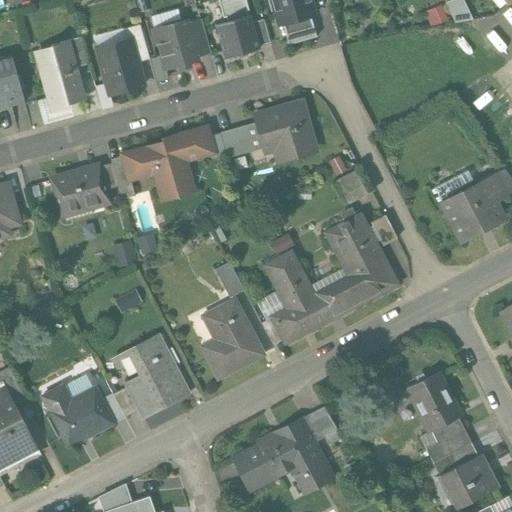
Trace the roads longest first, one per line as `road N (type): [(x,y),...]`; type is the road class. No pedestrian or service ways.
road 1 (residential): [(0,159),(305,71),(323,75),(338,85),(445,301)]
road 2 (residential): [(178,438),(445,301)]
road 3 (residential): [(32,511),(178,438)]
road 4 (residential): [(445,301),(511,434)]
